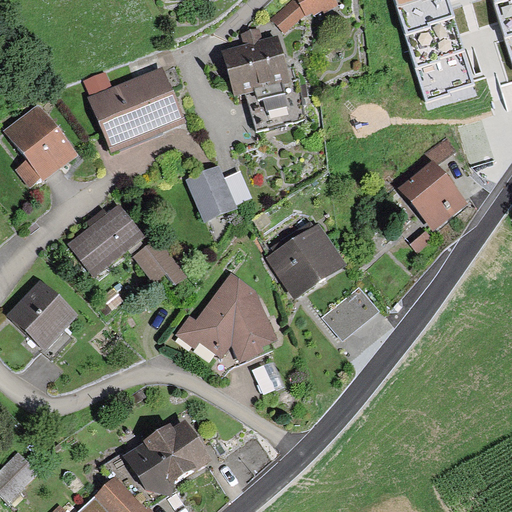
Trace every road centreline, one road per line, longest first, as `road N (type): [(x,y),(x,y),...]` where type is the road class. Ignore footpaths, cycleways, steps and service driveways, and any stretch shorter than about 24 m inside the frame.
road 1 (residential): [(0,374),(24,398),(60,406),(132,378),(171,376),(303,453)]
road 2 (residential): [(511,190),(371,378),(303,453)]
road 3 (residential): [(115,180),(31,248),(0,288)]
